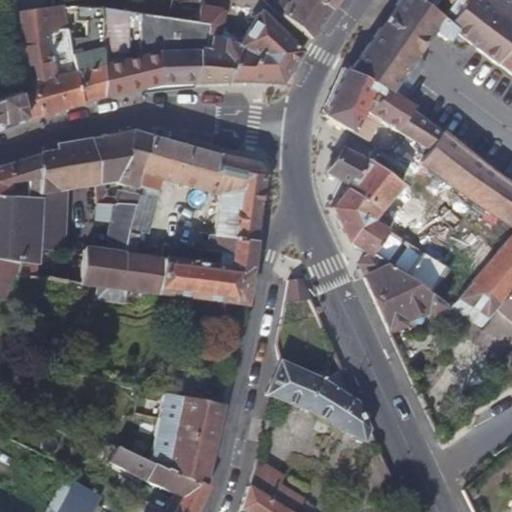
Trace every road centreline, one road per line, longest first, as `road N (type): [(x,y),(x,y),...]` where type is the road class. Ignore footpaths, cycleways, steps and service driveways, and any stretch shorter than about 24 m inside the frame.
road 1 (secondary): [(438,511),(299,204)]
road 2 (residential): [(299,204),(280,224),(269,256),(209,511)]
road 3 (secondary): [(0,153),(46,135),(136,119),(296,133)]
road 4 (secondary): [(296,133),(306,93),(361,0)]
